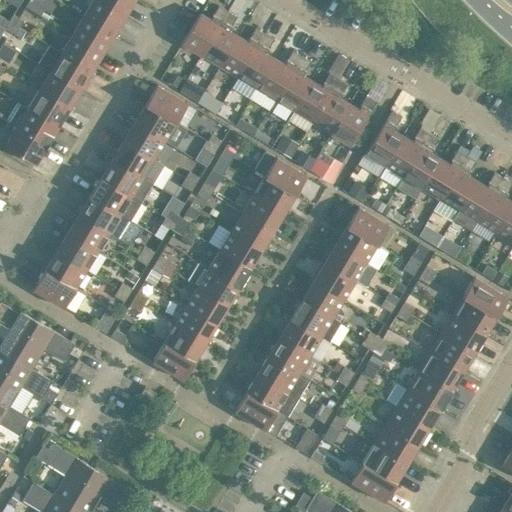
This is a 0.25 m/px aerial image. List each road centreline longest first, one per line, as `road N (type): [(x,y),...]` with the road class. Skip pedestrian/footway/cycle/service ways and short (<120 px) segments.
road 1 (residential): [(1,280),(176,0)]
road 2 (residential): [(511,138),(283,0)]
road 3 (residential): [(78,430),(110,373),(103,342),(1,280)]
road 4 (residential): [(385,511),(297,456),(279,459),(249,511)]
road 5 (residential): [(437,511),(471,454),(470,432),(511,362)]
